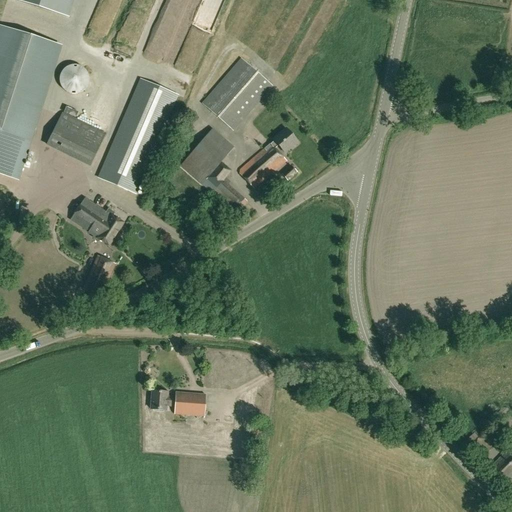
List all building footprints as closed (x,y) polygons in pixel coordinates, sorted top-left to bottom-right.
[(0,173),(17,179),(60,45),(50,42),(0,26),(0,173)] [(233,131),(272,86),(241,59),(202,104),(233,131)] [(136,193),(177,95),(140,80),(99,178),(136,193)] [(72,105),(70,116),(85,119),(87,108),(72,105)] [(90,165),(105,134),(61,113),(46,144),(90,165)] [(235,214),(246,201),(224,181),(231,171),(221,162),(234,147),(213,128),(192,153),(181,165),(235,214)] [(285,153),(297,142),(286,129),(273,140),(274,141),(240,170),(240,174),(254,190),(286,161),(275,148),(278,146),(285,153)] [(288,181),(297,172),(291,165),(281,174),(288,181)] [(108,209),(105,213),(84,199),(69,221),(108,247),(122,225),(112,218),(115,213),(108,209)] [(196,226),(200,222),(191,211),(186,216),(196,226)] [(206,220),(210,216),(206,212),(202,216),(206,220)] [(101,297),(115,264),(98,256),(83,289),(101,297)] [(175,399),(167,398),(167,392),(152,391),(150,409),(166,410),(166,406),(174,407),(174,414),(204,416),(206,395),(175,393),(175,399)] [(503,408),(499,411),(491,419),(495,424),(503,415),(509,410),(507,409),(503,408)] [(480,437),(477,439),(473,434),(467,440),(471,445),(468,447),(479,459),(491,448),(480,437)] [(493,444),(497,439),(492,434),(487,438),(493,444)] [(511,446),(490,468),(506,483),(511,477),(511,446)]
